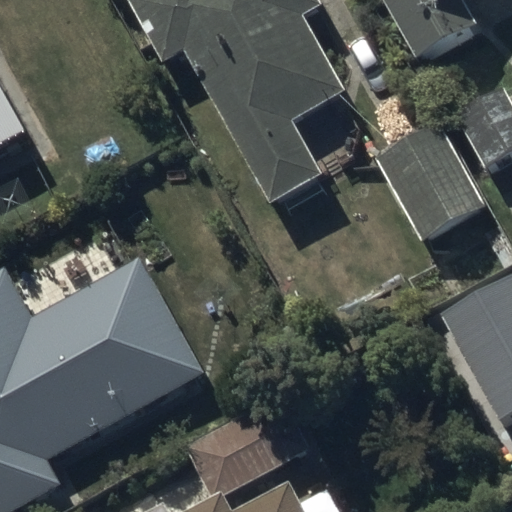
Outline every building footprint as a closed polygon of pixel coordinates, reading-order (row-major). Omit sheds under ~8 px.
[(172,0),(136,20),(171,86),(194,73),(279,230),(333,201),(301,142),(354,114),(310,32),(325,24),(312,0),(172,0)] [(503,0),(391,0),(434,79),(482,54),(465,21),(503,0)] [(0,86),(0,174),(37,155),(0,86)] [(511,103),(506,93),(458,118),(488,174),(511,161),(511,103)] [(445,147),(385,182),(431,263),(492,228),(445,147)] [(511,168),(487,183),(511,227),(511,168)] [(16,289),(0,298),(0,511),(68,511),(73,509),(59,485),(215,398),(150,282),(45,341),(16,289)] [(511,292),(449,328),(509,435),(511,432),(511,292)] [(289,416),(199,462),(223,508),(313,462),(289,416)] [(357,511),(366,489),(318,472),(306,505),(324,511),(357,511)]
